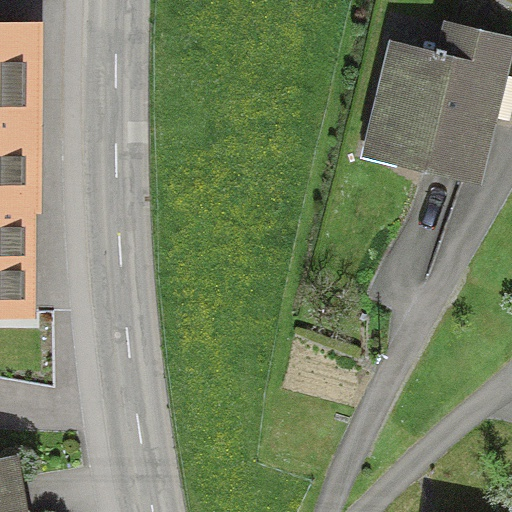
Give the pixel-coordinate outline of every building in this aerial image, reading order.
[(0,127),(23,128),(23,30),(0,29),(0,127)] [(445,63),(393,52),(370,156),(475,179),(504,48),(451,36),(445,63)] [(23,128),(0,127),(0,214),(22,214),(23,128)] [(22,214),(0,214),(0,312),(21,313),(21,311),(22,214)] [(0,511),(14,511),(6,463),(0,463),(0,511)]
